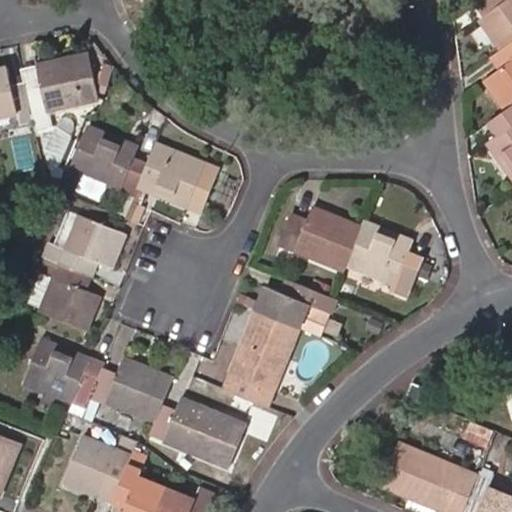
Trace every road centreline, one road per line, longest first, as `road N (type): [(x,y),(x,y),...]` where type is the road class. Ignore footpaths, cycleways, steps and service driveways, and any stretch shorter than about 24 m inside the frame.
road 1 (residential): [(486,302),(419,333),(325,423),(291,473)]
road 2 (residential): [(103,8),(127,47),(184,103),(271,154)]
road 3 (residential): [(271,154),(442,163)]
road 4 (residential): [(442,163),(425,0)]
road 5 (residential): [(271,154),(239,240),(184,283)]
road 6 (residential): [(486,302),(442,163)]
